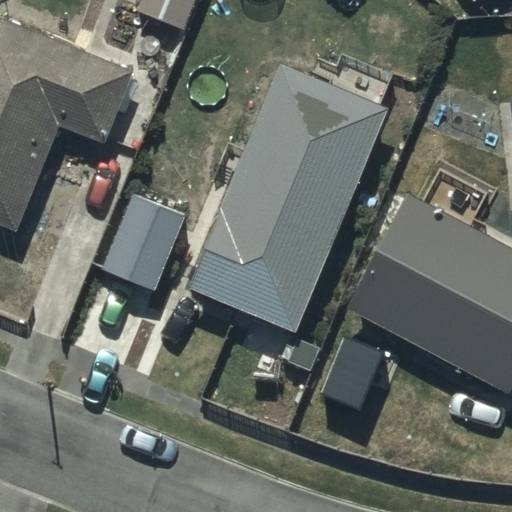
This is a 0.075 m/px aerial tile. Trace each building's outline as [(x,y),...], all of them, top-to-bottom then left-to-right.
[(192,0),(136,0),(185,20),(192,0)] [(0,214),(14,220),(58,111),(102,129),(131,57),(0,4),(0,214)] [(288,77),(200,298),(302,338),(390,118),(288,77)] [(511,235),(404,179),(344,293),(506,378),(511,366),(511,235)] [(186,220),(136,199),(105,275),(156,295),(186,220)]
